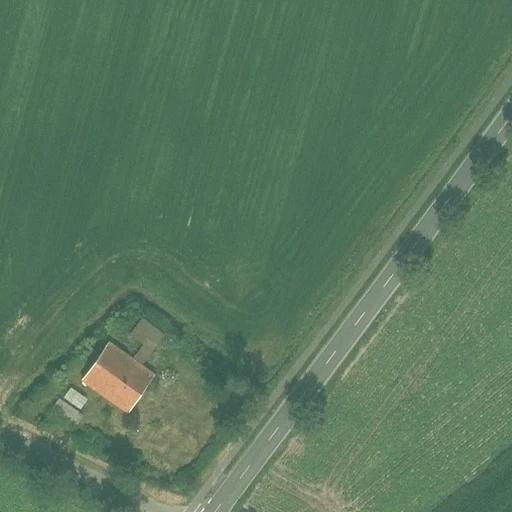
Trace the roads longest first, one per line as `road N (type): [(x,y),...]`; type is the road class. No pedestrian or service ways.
road 1 (tertiary): [(210,511),(511,101)]
road 2 (residential): [(158,511),(0,432)]
